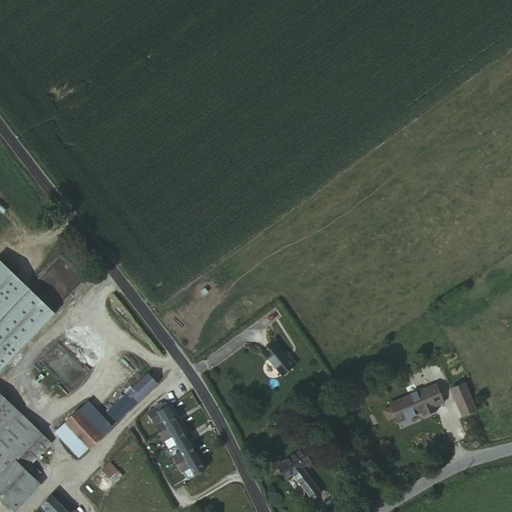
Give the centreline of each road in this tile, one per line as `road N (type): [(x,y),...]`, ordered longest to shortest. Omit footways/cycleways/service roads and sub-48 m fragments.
road 1 (unclassified): [(0,123),(164,341),(262,511)]
road 2 (tertiary): [(511,451),(479,459),(382,511)]
